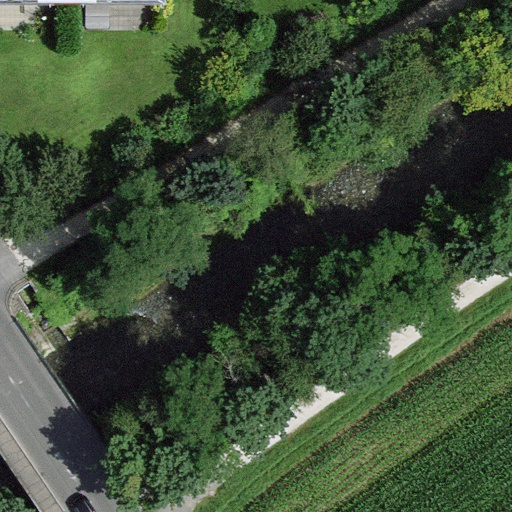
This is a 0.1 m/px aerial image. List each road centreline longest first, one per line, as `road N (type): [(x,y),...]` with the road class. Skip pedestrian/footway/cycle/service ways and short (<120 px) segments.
road 1 (track): [(0,274),(457,0)]
road 2 (track): [(511,262),(164,511)]
road 3 (tertiary): [(0,361),(100,511)]
